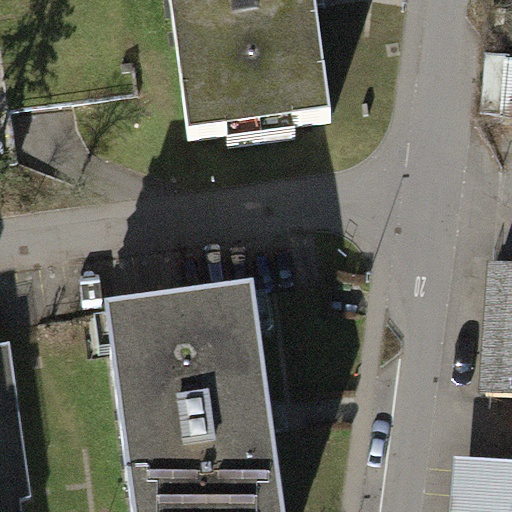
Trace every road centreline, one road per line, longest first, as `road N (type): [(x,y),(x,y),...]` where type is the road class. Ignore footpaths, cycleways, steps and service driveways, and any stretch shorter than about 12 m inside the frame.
road 1 (residential): [(442,201),(95,225),(0,244)]
road 2 (residential): [(404,511),(442,201)]
road 3 (residential): [(442,201),(454,0)]
